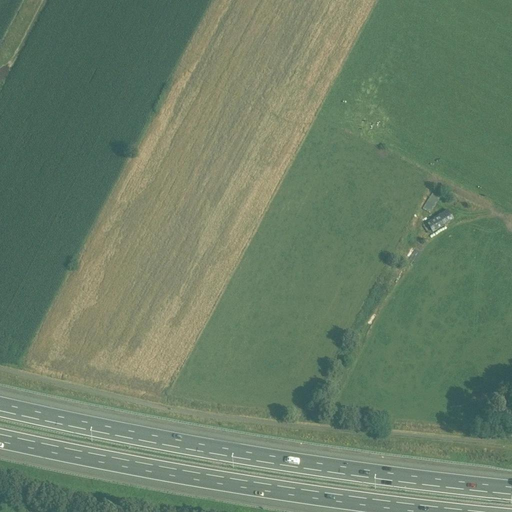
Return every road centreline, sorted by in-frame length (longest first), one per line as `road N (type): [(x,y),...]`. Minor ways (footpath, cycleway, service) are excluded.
road 1 (motorway): [(511,491),(183,446),(0,408)]
road 2 (motorway): [(0,442),(165,477),(430,511)]
